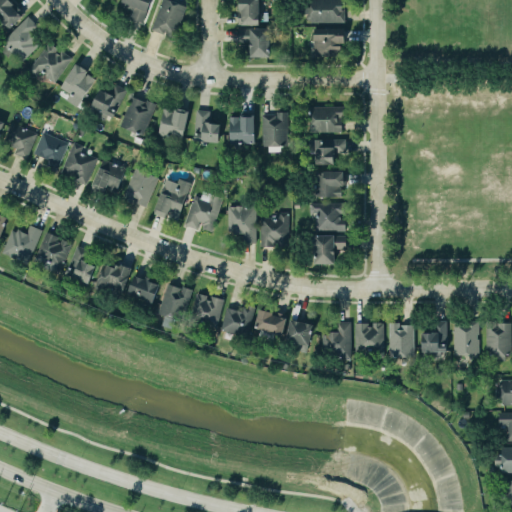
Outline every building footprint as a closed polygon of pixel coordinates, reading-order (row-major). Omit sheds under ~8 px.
[(0,19),(12,32),(27,18),(10,0),(2,0),(0,2),(0,19)] [(132,19),(146,25),(155,0),(126,0),(124,7),(135,12),(132,19)] [(188,7),(165,0),(163,0),(154,32),(178,39),(188,7)] [(263,27),(263,0),(241,0),(242,27),(263,27)] [(345,0),(312,0),(313,24),(346,23),(345,0)] [(6,41),(26,60),(41,44),(31,35),(40,26),(30,16),(6,41)] [(254,59),(274,59),(273,30),(240,30),(241,44),(254,44),(254,59)] [(348,54),(348,30),(316,31),(316,54),(348,54)] [(31,71),(54,87),(74,59),(63,51),(62,52),(50,43),(31,71)] [(98,77),(76,66),(64,91),(86,102),(98,77)] [(94,108),(119,116),(127,89),(116,86),(113,95),(100,91),(94,108)] [(122,126),(145,136),(158,107),(134,97),(122,126)] [(346,107),(313,107),(313,132),(346,132),(346,107)] [(191,114),(166,108),(160,136),(185,142),(191,114)] [(225,127),(213,126),(215,113),(200,111),(195,142),(222,146),(225,127)] [(290,146),(289,114),(264,115),(265,147),(290,146)] [(233,144),(258,144),(257,117),(232,117),(233,144)] [(0,141),(8,121),(0,118),(0,141)] [(5,142),(18,148),(16,153),(28,159),(39,134),(13,122),(5,142)] [(70,142),(44,133),(36,154),(51,160),(48,168),(60,172),(70,142)] [(338,164),(338,155),(349,155),(348,139),(318,140),(319,165),(338,164)] [(85,146),(75,142),(63,172),(88,183),(99,158),(83,151),(85,146)] [(127,167),(103,161),(95,190),(120,196),(127,167)] [(160,178),(137,168),(125,197),(149,207),(160,178)] [(347,172),(319,172),(318,197),(346,197),(347,172)] [(166,180),(158,216),(183,221),(191,182),(180,179),(180,182),(166,180)] [(195,197),(187,225),(202,230),(202,229),(214,232),(225,198),(214,195),(211,202),(195,197)] [(312,202),(312,213),(318,214),(318,231),(348,231),(349,216),(346,216),(346,203),(312,202)] [(258,243),(258,207),(229,207),(230,236),(248,235),(248,243),(258,243)] [(0,236),(4,237),(11,217),(0,213),(0,236)] [(262,247),(290,248),(291,216),(263,215),(262,247)] [(14,228),(4,252),(29,264),(44,230),(32,225),(28,234),(14,228)] [(73,244),(60,239),(61,237),(48,232),(37,263),(62,272),(73,244)] [(349,251),(349,235),(318,236),(319,264),(339,264),(338,251),(349,251)] [(69,275),(94,284),(100,266),(87,261),(91,250),(79,246),(69,275)] [(126,294),(134,271),(108,262),(99,285),(126,294)] [(158,303),(163,284),(137,276),(131,295),(158,303)] [(193,290),(171,283),(161,314),(168,316),(165,326),(180,330),(193,290)] [(212,296),(199,293),(193,319),(220,326),(226,299),(212,296)] [(256,306),(246,305),(245,311),(227,309),(225,332),(253,335),(256,306)] [(290,316),(262,311),(259,329),(287,334),(290,316)] [(288,346),(311,352),(317,325),(295,320),(288,346)] [(481,321),(456,321),(456,357),(481,357),(481,321)] [(354,323),(340,322),(340,334),(325,334),(324,351),(340,351),(340,358),(352,359),(354,323)] [(385,323),(357,324),(357,351),(386,350),(385,323)] [(449,324),(426,323),(425,353),(448,353),(449,324)] [(511,323),(489,323),(487,354),(511,355),(511,323)] [(391,324),(392,358),(416,358),(415,324),(391,324)] [(511,405),(511,380),(499,380),(500,405),(511,405)] [(511,412),(501,413),(501,426),(509,426),(509,442),(511,441),(511,412)] [(511,447),(504,448),(504,455),(497,456),(497,467),(504,467),(505,474),(511,473),(511,447)]
